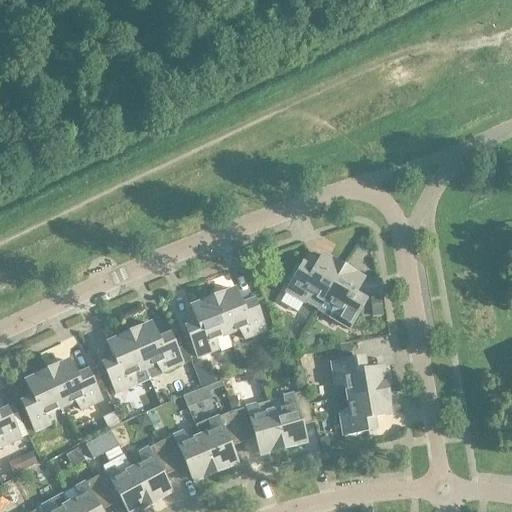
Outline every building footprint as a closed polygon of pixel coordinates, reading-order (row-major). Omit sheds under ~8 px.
[(320,255),(312,270),(301,264),(284,292),(303,303),(309,295),(321,302),(341,267),(320,255)] [(362,280),(341,267),(321,302),(333,309),(329,319),(348,329),(364,300),(353,294),(362,280)] [(234,290),(211,298),(226,336),(239,331),(244,339),(264,331),(251,300),(240,305),(234,290)] [(226,336),(211,298),(189,307),(195,323),(183,328),(196,358),(215,351),(213,341),(226,336)] [(380,299),(369,300),(371,318),(382,317),(380,299)] [(149,324),(127,334),(143,370),(156,365),(162,373),(181,365),(167,334),(156,339),(149,324)] [(288,332),(277,336),(283,350),(294,346),(288,332)] [(143,370),(127,334),(105,344),(112,359),(101,364),(114,394),(133,386),(131,376),(143,370)] [(349,345),(331,348),(333,357),(351,354),(349,345)] [(363,358),(355,360),(330,364),(333,385),(343,385),(346,398),(385,392),(381,368),(365,371),(363,358)] [(290,359),(279,362),(281,371),(285,373),(294,370),(290,359)] [(204,360),(191,366),(195,377),(209,371),(204,360)] [(246,360),(238,363),(241,371),(249,368),(246,360)] [(67,361),(45,372),(62,408),(74,402),(81,410),(100,401),(85,371),(74,376),(67,361)] [(62,408),(45,372),(23,382),(31,397),(19,402),(33,432),(52,423),(50,414),(62,408)] [(284,408),(271,412),(282,450),(305,444),(298,420),(310,416),(303,392),(283,398),(284,408)] [(389,415),(385,392),(346,398),(348,412),(338,415),(342,436),(375,431),(372,418),(389,415)] [(235,398),(227,400),(231,412),(239,410),(235,398)] [(231,412),(230,412),(239,436),(252,433),(258,457),(282,450),(271,412),(258,415),(253,406),(239,410),(231,412)] [(0,448),(19,439),(5,409),(0,411),(0,448)] [(239,436),(230,412),(209,422),(211,432),(198,437),(214,474),(236,464),(226,442),(239,436)] [(111,413),(99,419),(105,432),(117,425),(111,413)] [(143,417),(133,422),(137,429),(141,431),(148,427),(143,417)] [(180,434),(159,443),(170,465),(182,460),(192,483),(214,474),(198,437),(186,442),(180,434)] [(170,465),(159,443),(139,454),(142,463),(130,470),(149,505),(170,493),(158,472),(170,465)] [(29,455),(17,460),(23,472),(34,467),(29,455)] [(111,469),(93,478),(105,501),(116,495),(125,511),(136,511),(149,505),(130,470),(118,476),(111,469)] [(105,501),(93,478),(75,488),(78,498),(67,504),(70,511),(98,511),(95,506),(105,501)] [(48,503),(31,511),(70,511),(67,504),(55,511),(48,503)]
